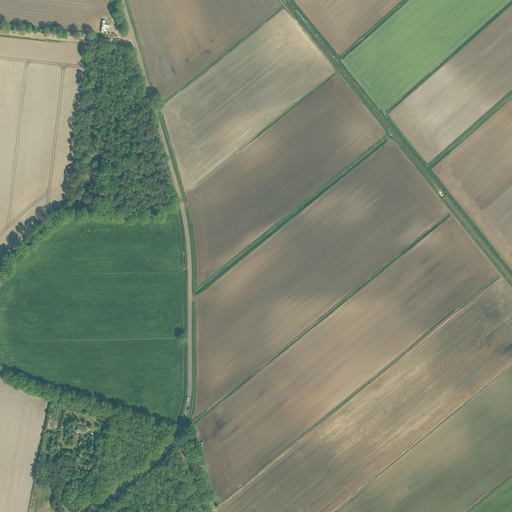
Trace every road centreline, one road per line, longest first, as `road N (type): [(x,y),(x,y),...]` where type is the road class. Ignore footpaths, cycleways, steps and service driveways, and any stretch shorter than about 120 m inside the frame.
road 1 (unclassified): [(89,511),(168,446),(188,397),(187,233),(121,0)]
road 2 (track): [(0,30),(134,42)]
